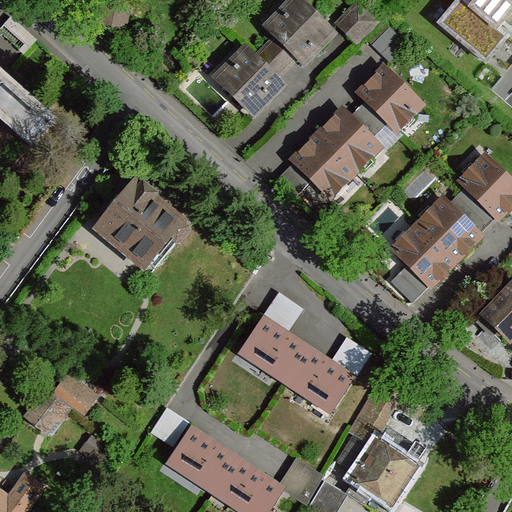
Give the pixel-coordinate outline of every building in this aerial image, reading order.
[(462,0),(441,26),(487,64),(508,39),(498,31),(473,9),(462,0)] [(473,9),(498,31),(504,25),(511,31),(511,1),(510,0),(474,0),(478,3),(473,9)] [(133,6),(110,1),(104,28),(127,33),(133,6)] [(277,38),(299,59),(302,62),(331,32),(300,2),(271,32),(277,38)] [(359,4),(339,25),(358,44),(379,23),(359,4)] [(13,18),(1,33),(27,56),(39,42),(13,18)] [(406,46),(389,29),(372,46),(390,63),(406,46)] [(256,59),(277,80),(299,59),(277,38),(256,59)] [(221,83),(251,114),(281,84),(277,80),(256,59),(250,54),(221,83)] [(0,114),(35,146),(57,121),(7,77),(0,71),(0,114)] [(368,101),(390,124),(396,129),(420,104),(387,71),(362,96),(368,101)] [(390,124),(368,101),(351,119),(373,141),(390,124)] [(373,141),(351,119),(345,113),(321,138),(354,171),(378,146),(373,141)] [(354,171),(321,138),(296,163),(314,181),(329,196),(354,171)] [(468,188),(498,219),(511,205),(511,183),(490,161),(465,186),(468,188)] [(314,181),(296,163),(279,181),(296,198),(314,181)] [(135,185),(99,229),(146,268),(151,263),(157,268),(178,243),(182,243),(190,234),(188,230),(153,201),(156,197),(144,186),(141,190),(135,185)] [(480,236),(498,219),(468,188),(450,206),(480,236)] [(456,261),(480,236),(450,206),(447,204),(423,229),(456,261)] [(456,261),(423,229),(398,253),(410,265),(430,286),(431,287),(456,261)] [(430,286),(410,265),(392,283),(413,304),(430,286)] [(511,290),(486,317),(511,342),(511,341),(511,290)] [(278,294),(263,316),(289,333),(304,310),(278,294)] [(289,333),(263,316),(260,321),(237,355),(332,419),(358,380),(330,361),(289,333)] [(345,337),(330,361),(358,380),(374,355),(345,337)] [(97,397),(69,377),(54,397),(73,410),(82,417),(97,397)] [(359,418),(351,431),(372,444),(397,401),(376,389),(359,418)] [(73,410),(54,397),(50,393),(32,417),(48,429),(57,417),(64,422),(73,410)] [(150,433),(175,451),(192,427),(166,410),(150,433)] [(279,486),(192,427),(175,451),(165,466),(233,511),(272,511),(285,494),(287,491),(279,486)] [(104,446),(93,437),(89,443),(100,451),(104,446)] [(348,468),(362,446),(352,440),(338,462),(348,468)] [(379,447),(357,479),(358,479),(376,491),(391,501),(413,469),(379,447)] [(116,459),(106,452),(95,468),(105,474),(116,459)] [(308,507),(324,479),(295,460),(279,486),(287,491),(285,494),(308,507)] [(376,491),(358,479),(348,495),(366,506),(376,491)] [(26,511),(41,492),(25,480),(10,500),(5,497),(2,500),(0,499),(0,511),(26,511)] [(315,511),(339,511),(348,495),(327,482),(310,509),(315,511)] [(118,511),(120,509),(99,496),(91,509),(94,511),(118,511)]
